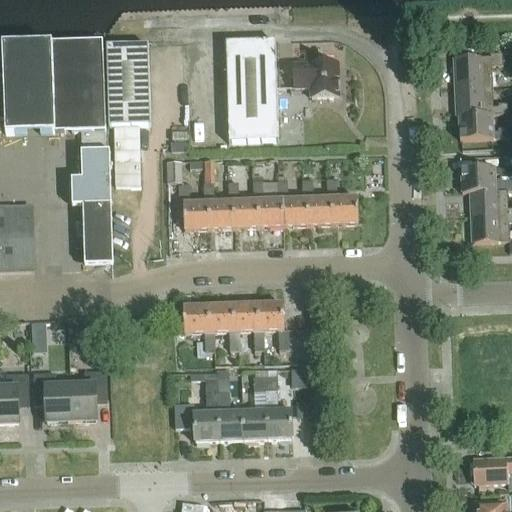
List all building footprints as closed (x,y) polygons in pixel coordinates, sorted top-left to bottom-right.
[(53,46),(3,48),(6,138),(62,136),(62,135),(107,133),(104,45),(60,46),(53,46)] [(279,146),(276,45),(227,46),(229,147),(279,146)] [(108,50),(110,129),(115,129),(116,190),(141,190),(139,129),(150,128),(148,48),(108,50)] [(455,91),(492,90),(492,71),(503,70),(503,57),(491,58),(491,60),(454,62),(455,91)] [(294,69),(295,93),(313,92),(313,103),(340,102),(339,66),(312,67),(312,68),(294,69)] [(492,90),(455,91),(456,121),(459,121),(493,119),(508,118),(508,108),(499,108),(499,110),(493,111),(492,90)] [(493,119),(459,121),(460,144),(510,142),(509,132),(498,132),(498,135),(494,135),(493,119)] [(82,183),(75,183),(76,207),(87,207),(88,267),(113,266),(111,220),(113,220),(111,155),(106,155),(106,135),(81,136),(82,183)] [(202,165),(190,165),(190,174),(202,174),(202,165)] [(213,165),(203,165),(204,188),(214,188),(213,165)] [(462,197),(470,197),(497,195),(496,179),(500,179),(500,181),(511,181),(511,170),(461,172),(462,197)] [(332,203),(333,230),(359,229),(358,202),(338,203),(337,184),(327,184),(328,203),(332,203)] [(308,204),(309,231),(333,230),(332,203),(328,203),(313,203),(312,185),(303,185),(303,204),(308,204)] [(259,206),(260,232),(284,231),(283,205),(279,205),(264,205),(263,186),(258,187),(253,187),(254,206),(259,206)] [(283,205),(284,231),(309,231),(308,204),(303,204),(289,204),(288,186),(278,186),(279,205),(283,205)] [(234,206),(235,233),(260,232),(259,206),(254,206),(239,206),(239,187),(229,188),(230,207),(234,206)] [(210,207),(211,234),(235,233),(234,206),(230,207),(215,207),(214,188),(204,188),(205,208),(210,207)] [(210,207),(205,208),(190,208),(190,189),(179,189),(180,208),(184,208),(185,235),(211,234),(210,207)] [(470,197),(471,222),(511,220),(511,212),(509,213),(508,195),(497,195),(470,197)] [(0,275),(35,275),(33,210),(0,211),(0,275)] [(511,220),(471,222),(472,247),(509,246),(508,228),(511,227),(511,220)] [(284,308),(258,309),(259,336),(264,336),(279,335),(279,355),(290,354),(289,334),(285,334),(284,308)] [(259,336),(258,309),(234,310),(235,337),(240,337),(254,336),(255,355),(265,355),(264,336),(259,336)] [(234,310),(210,311),(211,337),(215,337),(230,337),(230,356),(241,356),(240,337),(235,337),(234,310)] [(211,337),(210,311),(184,312),(185,338),(205,338),(206,357),(216,357),(215,337),(211,337)] [(104,325),(88,326),(88,337),(105,337),(104,325)] [(46,328),(32,328),(32,340),(46,340),(46,328)] [(71,389),(72,426),(97,425),(96,403),(108,403),(107,375),(85,376),(85,388),(71,389)] [(229,375),(218,375),(218,377),(218,383),(229,383),(229,375)] [(72,426),(71,389),(56,389),(56,377),(34,378),(35,405),(46,405),(47,427),(72,426)] [(0,391),(0,428),(19,427),(18,406),(29,405),(28,378),(7,379),(7,391),(0,391)] [(310,380),(292,381),(293,409),(311,408),(310,380)] [(266,397),(267,416),(267,444),(293,443),(292,415),(279,415),(278,381),(266,382),(266,397)] [(266,382),(254,382),(254,397),(266,397),(266,382)] [(207,398),(219,398),(218,383),(206,383),(207,398)] [(219,398),(219,417),(220,445),(244,444),(243,416),(231,417),(230,383),(229,383),(218,383),(219,398)] [(219,398),(207,398),(207,418),(219,417),(219,398)] [(194,408),(175,408),(175,431),(195,430),(195,446),(220,445),(219,417),(207,418),(195,418),(194,408)] [(244,444),(267,444),(267,416),(243,416),(244,444)] [(509,489),(509,477),(511,477),(511,462),(473,465),(475,490),(509,489)]
